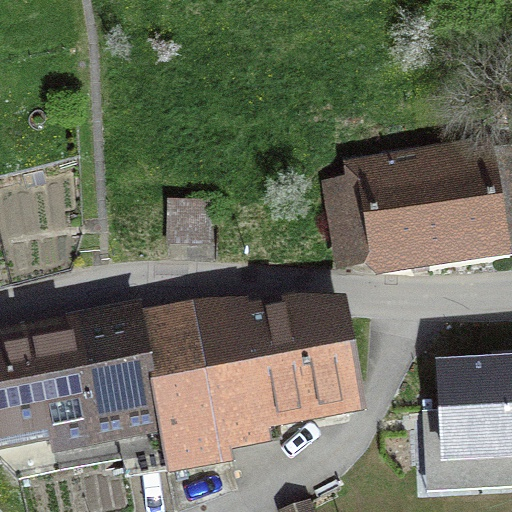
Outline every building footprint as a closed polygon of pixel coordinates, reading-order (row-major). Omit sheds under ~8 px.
[(340,260),(371,255),(374,273),(411,275),(511,257),(511,155),(491,158),(491,154),(384,171),(383,162),(348,168),(350,181),(328,185),(340,260)] [(350,404),(353,407),(337,314),(296,311),(144,340),(161,432),(168,472),(230,460),(224,426),(350,404)] [(154,434),(161,432),(144,340),(141,327),(0,354),(0,432),(47,424),(51,449),(153,430),(154,434)] [(511,367),(440,371),(445,461),(511,457),(511,367)] [(439,494),(434,459),(409,462),(382,466),(387,501),(439,494)]
